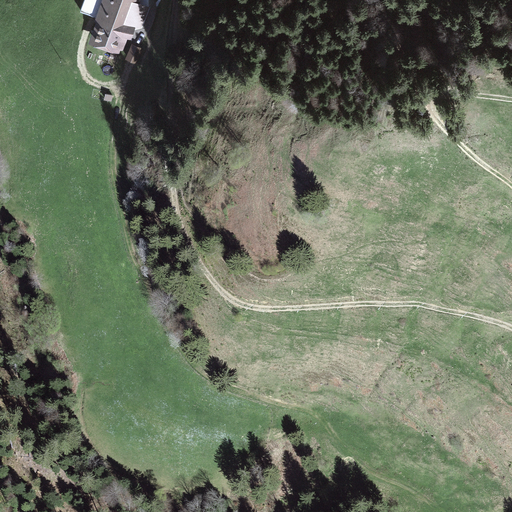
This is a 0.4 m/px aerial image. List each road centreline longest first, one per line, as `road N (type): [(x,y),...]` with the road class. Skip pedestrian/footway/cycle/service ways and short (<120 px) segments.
road 1 (track): [(141,43),(127,79),(119,185),(155,331),(221,383),(321,416),(364,464),(431,499)]
road 2 (track): [(511,328),(413,302),(258,305),(227,295),(188,242),(171,186),(175,0)]
road 3 (track): [(511,98),(439,90),(430,102),(470,154),(511,186)]
